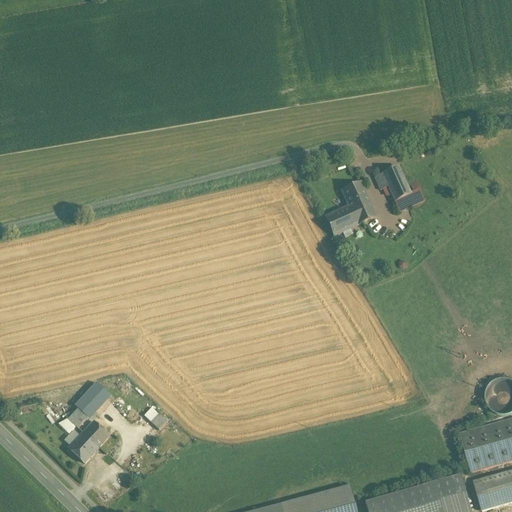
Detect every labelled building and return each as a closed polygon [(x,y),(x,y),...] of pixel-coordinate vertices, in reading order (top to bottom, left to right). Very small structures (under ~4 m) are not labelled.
[(388,188),(395,203),(411,196),(399,168),(382,175),(388,188)] [(381,191),(388,188),(382,175),(375,179),(381,191)] [(343,193),(349,206),(367,199),(361,185),(343,193)] [(420,192),(411,196),(395,203),(399,212),(424,201),(420,192)] [(350,208),(358,226),(375,218),(367,199),(349,206),(350,208)] [(358,226),(350,208),(327,219),(334,236),(342,233),(351,229),(358,226)] [(351,229),(342,233),(345,239),(353,235),(351,229)] [(487,404),(489,409),(492,412),(496,415),(500,416),(505,417),(509,416),(511,414),(511,382),(511,383),(507,381),(503,381),(498,382),(494,384),(490,387),(488,391),(486,395),(486,400),(487,404)] [(78,410),(88,419),(108,397),(99,388),(78,410)] [(76,428),(78,430),(88,419),(78,410),(68,421),(76,428)] [(144,418),(159,432),(167,424),(152,410),(144,418)] [(60,425),(70,434),(76,428),(68,421),(60,425)] [(511,421),(461,436),(471,474),(511,463),(511,421)] [(71,447),(68,450),(85,465),(98,450),(101,448),(110,438),(94,423),(71,447)] [(66,441),(71,447),(80,436),(75,432),(66,441)] [(101,448),(98,450),(106,457),(108,455),(101,448)] [(511,463),(481,472),(483,478),(511,470),(511,463)] [(511,473),(474,483),(482,511),(485,511),(511,504),(511,473)] [(366,504),(367,511),(471,511),(462,478),(366,504)] [(283,511),(355,511),(349,488),(282,506),(283,511)]
